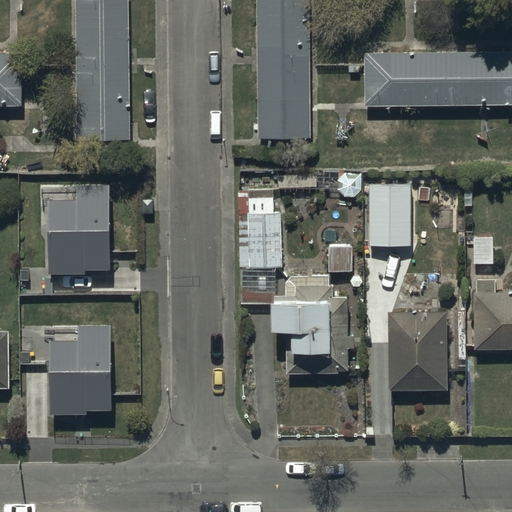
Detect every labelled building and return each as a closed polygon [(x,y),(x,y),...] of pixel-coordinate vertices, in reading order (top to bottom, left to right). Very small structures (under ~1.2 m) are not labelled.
[(129,0),(76,0),(78,136),(132,136),(129,0)] [(256,0),(256,135),(312,135),(311,0),(256,0)] [(511,49),(363,51),(364,105),(511,101),(511,49)] [(0,52),(0,105),(22,106),(22,53),(0,52)] [(323,173),(277,173),(277,186),(325,186),(325,189),(339,189),(345,195),(355,195),(360,188),(360,173),(344,173),(344,168),(323,168),(323,173)] [(47,193),(47,270),(85,270),(85,264),(109,264),(109,181),(77,181),(77,193),(47,193)] [(419,184),(370,184),(369,244),(418,245),(418,233),(414,233),(414,203),(419,203),(419,184)] [(273,191),(239,191),(240,301),(269,301),(270,327),(284,327),(285,372),(348,372),(348,294),(333,294),(333,275),(285,276),(286,293),(276,293),(276,265),(281,265),(281,212),(273,212),(273,191)] [(490,225),(474,226),(475,265),(491,264),(490,225)] [(349,246),(329,246),(329,268),(349,269),(349,246)] [(511,290),(474,290),(474,347),(511,347),(511,290)] [(448,311),(390,310),(389,388),(447,389),(448,311)] [(50,333),(50,410),(89,410),(89,403),(112,403),(112,321),(81,321),(81,333),(50,333)] [(0,388),(8,389),(8,332),(0,331),(0,388)]
